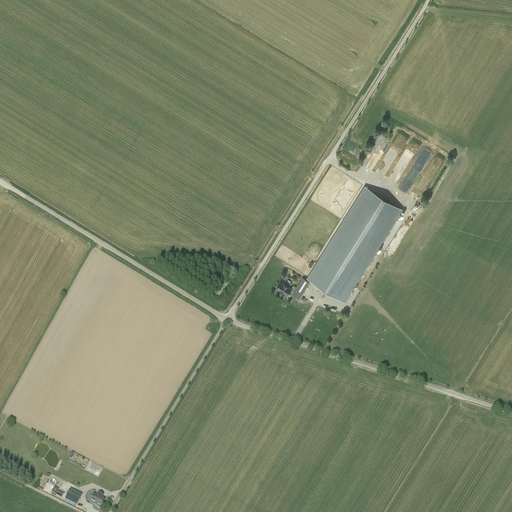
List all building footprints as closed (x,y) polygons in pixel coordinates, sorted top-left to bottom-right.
[(389,166),(384,164),(382,167),(379,166),(377,170),(385,174),(389,166)] [(308,279),(310,280),(344,301),(402,209),(366,187),(308,279)] [(297,289),(303,293),(310,282),(310,280),(308,279),(307,280),(302,277),(294,290),(291,289),(291,288),(280,282),(276,288),(280,290),(279,291),(283,294),(284,293),(287,295),(289,292),(292,294),(299,298),(301,296),(296,293),(297,292),(296,291),(297,289)] [(72,460),(76,461),(76,460),(81,461),(83,457),(71,452),(68,460),(71,461),(72,460)] [(82,495),(70,489),(65,499),(77,505),(82,495)] [(100,508),(104,500),(101,499),(102,495),(99,493),(97,497),(94,495),(90,502),(97,505),(96,506),(100,508)]
